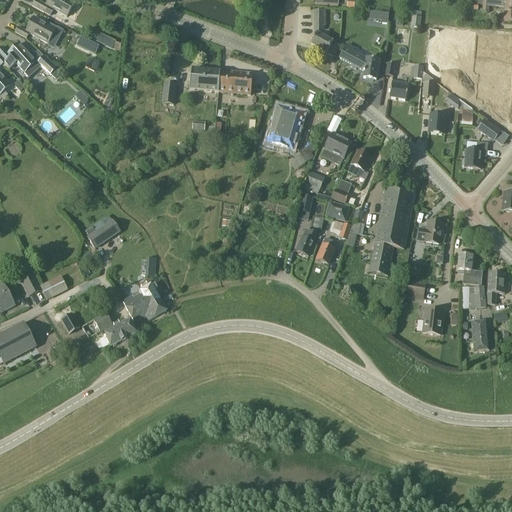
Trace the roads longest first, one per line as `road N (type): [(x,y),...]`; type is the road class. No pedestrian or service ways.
road 1 (tertiary): [(0,449),(191,336),(233,328),(303,343),(426,410),(511,422)]
road 2 (tertiary): [(468,209),(387,129),(283,62)]
road 3 (tertiary): [(283,62),(121,0)]
road 4 (unknown): [(273,274),(309,297),(370,360),(371,380)]
